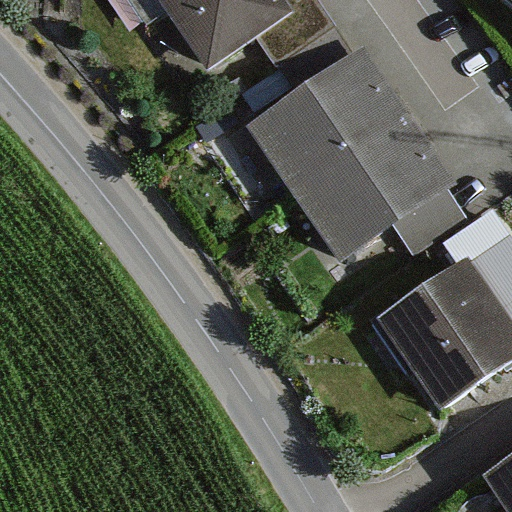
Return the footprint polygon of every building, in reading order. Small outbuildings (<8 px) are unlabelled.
[(286,14),(276,0),(164,0),(210,66),(286,14)] [(511,0),(500,0),(511,9),(511,0)] [(401,127),(361,66),(261,130),(302,192),(401,127)] [(442,189),(401,127),(302,192),(342,254),(442,189)] [(511,359),(511,353),(452,265),(361,327),(424,419),(511,359)] [(511,511),(511,467),(474,492),(486,511),(511,511)]
